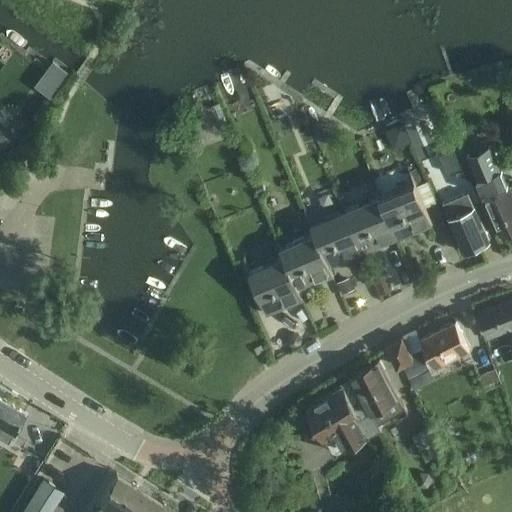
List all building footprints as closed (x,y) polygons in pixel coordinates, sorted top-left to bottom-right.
[(320,123),(312,126),(316,134),(324,131),(320,123)] [(441,125),(429,130),(436,145),(448,140),(441,125)] [(0,150),(8,139),(1,133),(1,131),(0,130),(0,150)] [(492,145),(467,156),(481,191),(483,194),(489,207),(501,235),(504,234),(506,235),(511,232),(511,183),(509,185),(508,184),(502,169),(497,157),(492,145)] [(454,148),(439,154),(448,173),(462,166),(454,148)] [(263,183),(256,186),(259,194),(266,191),(263,183)] [(380,197),(398,240),(433,225),(415,183),(380,197)] [(470,251),(476,249),(477,245),(489,240),(475,207),(470,193),(443,204),(449,218),(463,251),(466,250),(470,251)] [(364,254),(398,240),(380,197),(346,211),(364,254)] [(331,268),(364,254),(346,211),(312,226),(315,235),(330,269),(331,268)] [(335,277),(331,268),(330,269),(315,235),(281,249),(285,258),(286,258),(299,291),(300,291),(335,277)] [(304,300),(300,291),(299,291),(286,258),(285,258),(250,273),(268,315),(304,300)] [(418,258),(408,262),(413,274),(422,271),(418,258)] [(380,293),(392,289),(386,273),(374,278),(380,293)] [(350,277),(337,282),(342,293),(354,288),(350,277)] [(488,337),(507,329),(506,325),(511,322),(511,298),(478,311),(488,337)] [(314,321),(318,330),(328,326),(324,316),(314,321)] [(435,365),(471,347),(457,320),(421,338),(435,365)] [(288,334),(286,340),(288,345),(294,348),(300,345),(302,340),(300,334),(294,332),(288,334)] [(397,367),(413,358),(401,336),(385,345),(397,367)] [(258,356),(265,352),(261,346),(254,350),(258,356)] [(353,375),(382,426),(407,412),(397,393),(379,361),(353,375)] [(336,451),(382,426),(353,375),(352,376),(355,382),(342,389),(341,387),(308,406),(325,435),(331,448),(336,451)] [(0,423),(12,430),(23,412),(0,398),(0,423)] [(115,472),(89,511),(156,511),(163,503),(115,472)] [(420,472),(414,479),(417,488),(427,488),(432,482),(429,474),(420,472)] [(42,477),(20,511),(48,511),(62,490),(42,477)]
